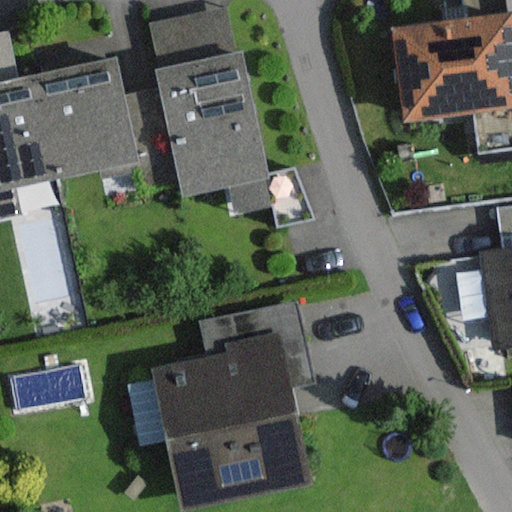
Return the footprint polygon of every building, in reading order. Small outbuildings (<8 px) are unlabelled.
[(511,0),(511,6),(511,19),(400,33),(410,117),(480,109),(486,152),(511,148),(511,0)] [(178,70),(181,84),(200,175),(204,193),(247,183),(253,211),(293,203),(287,173),(261,53),(257,53),(247,5),(174,20),(185,69),(178,70)] [(0,192),(78,176),(57,75),(40,79),(29,28),(0,34),(0,192)] [(138,58),(57,75),(78,176),(159,159),(164,182),(200,175),(181,84),(145,91),(138,58)] [(298,223),(334,215),(316,167),(287,173),(293,203),(298,223)] [(508,226),(511,252),(495,254),(507,345),(511,344),(511,206),(505,207),(508,226)] [(325,341),(317,303),(226,322),(235,363),(184,373),(211,500),(331,475),(312,381),(333,377),(325,341)]
